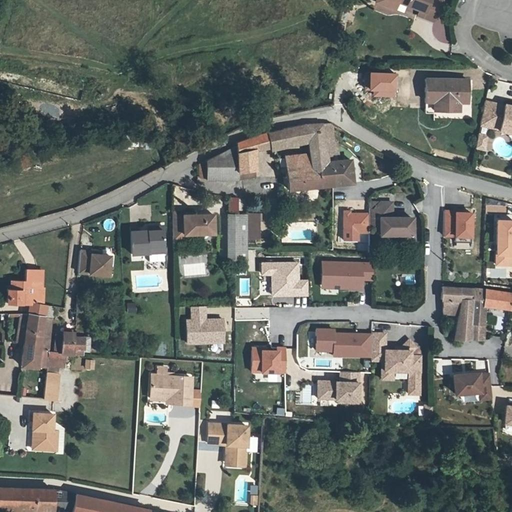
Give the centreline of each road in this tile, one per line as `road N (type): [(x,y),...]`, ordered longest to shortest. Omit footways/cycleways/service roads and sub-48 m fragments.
road 1 (residential): [(434,174),(325,115),(253,125),(83,215),(0,238)]
road 2 (unknown): [(0,481),(197,511),(209,493),(210,455)]
road 3 (residential): [(432,307),(280,312),(280,335)]
road 4 (residential): [(434,174),(432,307)]
road 5 (residential): [(432,307),(446,344),(492,350),(499,393)]
road 6 (residential): [(507,10),(469,14),(465,34),(493,70),(511,75)]
